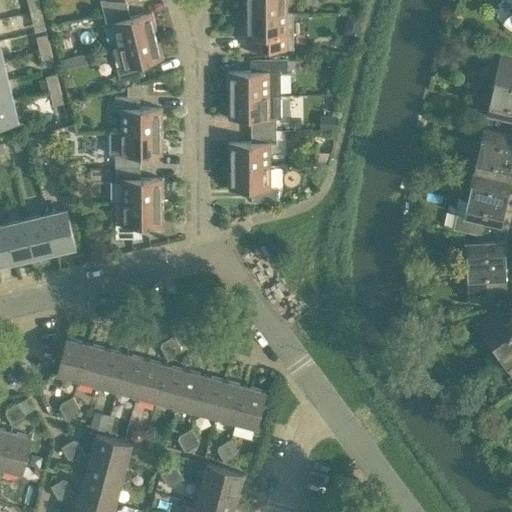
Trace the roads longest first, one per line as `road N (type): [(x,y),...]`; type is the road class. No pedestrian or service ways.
road 1 (residential): [(199,256),(190,30)]
road 2 (residential): [(333,411),(225,262),(199,256)]
road 3 (residential): [(0,306),(199,256)]
road 4 (residential): [(404,511),(333,411)]
road 5 (residential): [(333,411),(297,440),(278,511)]
